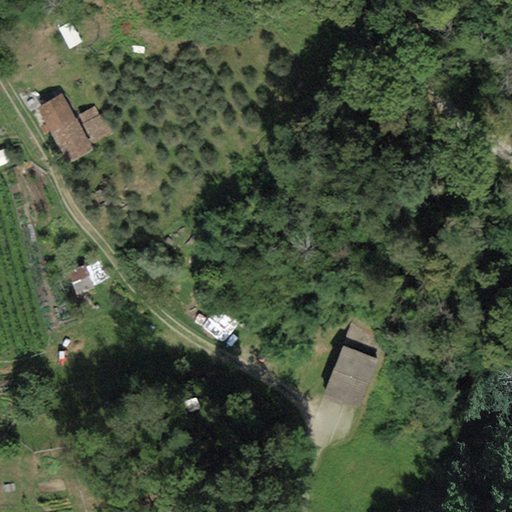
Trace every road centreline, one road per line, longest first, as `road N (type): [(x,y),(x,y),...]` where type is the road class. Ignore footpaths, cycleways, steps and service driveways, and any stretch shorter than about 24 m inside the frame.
road 1 (track): [(0,65),(71,212),(141,295),(306,408),(315,432),(300,511)]
road 2 (track): [(373,0),(460,127),(511,158)]
